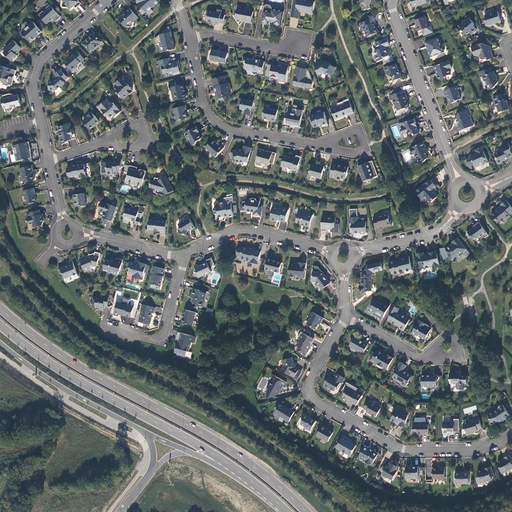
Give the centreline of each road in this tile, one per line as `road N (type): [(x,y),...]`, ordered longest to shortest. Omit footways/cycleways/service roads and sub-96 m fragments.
road 1 (primary): [(306,511),(220,442),(74,363),(0,307)]
road 2 (residential): [(345,318),(306,384),(308,394),(403,448),(490,448),(511,437)]
road 3 (primary): [(0,324),(54,366),(246,477)]
road 4 (residential): [(190,37),(201,97),(218,123),(322,145)]
road 5 (residential): [(109,0),(39,62),(32,89),(50,160)]
road 6 (residential): [(461,182),(394,0)]
road 7 (unclassified): [(0,341),(138,429)]
road 8 (residential): [(182,255),(243,229),(336,252)]
road 9 (residential): [(104,329),(161,343),(182,255)]
